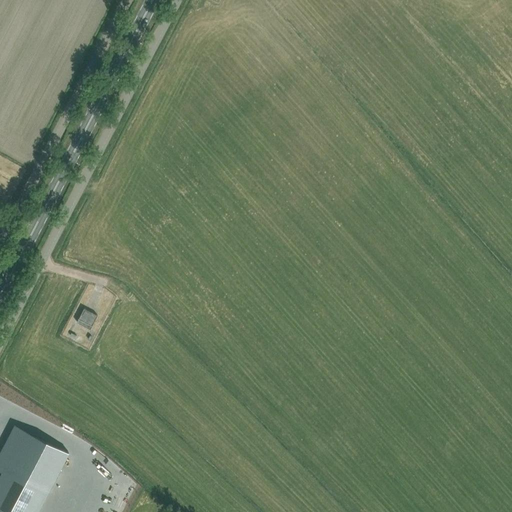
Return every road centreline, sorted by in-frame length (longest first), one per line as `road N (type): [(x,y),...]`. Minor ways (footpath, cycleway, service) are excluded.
road 1 (unclassified): [(0,337),(176,0)]
road 2 (primary): [(0,294),(152,0)]
road 3 (unclassified): [(0,241),(125,0)]
